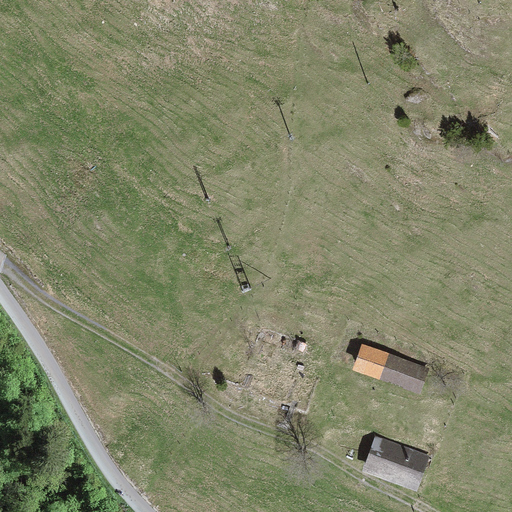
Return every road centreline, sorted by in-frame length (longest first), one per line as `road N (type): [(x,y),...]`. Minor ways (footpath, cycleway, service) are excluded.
road 1 (track): [(0,268),(233,408),(434,511)]
road 2 (track): [(156,511),(113,470),(0,299)]
